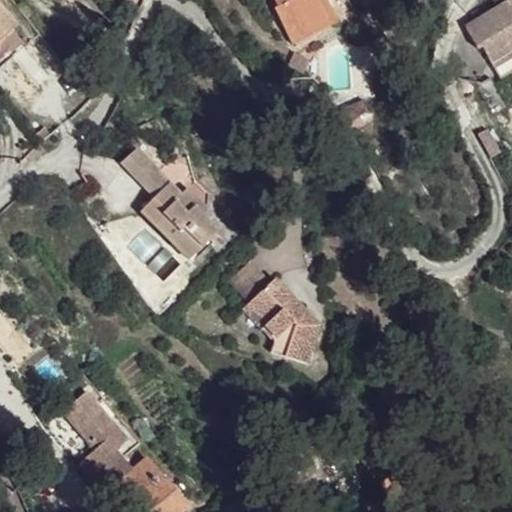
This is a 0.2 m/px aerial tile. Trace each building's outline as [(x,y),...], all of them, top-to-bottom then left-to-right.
[(0,0),(0,30),(15,19),(0,0)] [(273,0),(289,27),(315,13),(312,7),(322,1),(321,0),(273,0)] [(321,0),(322,1),(312,7),(315,13),(332,3),(330,0),(321,0)] [(511,3),(469,27),(478,49),(483,46),(490,60),(511,48),(511,3)] [(511,48),(490,60),(498,80),(511,72),(511,48)] [(0,62),(0,70),(7,78),(2,83),(16,99),(21,96),(27,99),(37,88),(8,56),(0,62)] [(473,108),(461,114),(490,162),(499,156),(473,108)] [(149,152),(134,164),(162,192),(174,177),(149,152)] [(171,200),(165,205),(204,259),(228,235),(210,219),(213,212),(196,193),(190,196),(174,177),(162,192),(171,200)] [(206,183),(196,193),(213,212),(219,196),(206,183)] [(199,264),(204,259),(165,205),(154,215),(199,264)] [(272,283),(235,312),(255,333),(260,328),(270,341),(282,331),(279,358),(305,361),(315,328),(272,283)] [(133,471),(114,452),(128,438),(83,393),(41,434),(105,498),(133,471)] [(162,479),(132,505),(138,511),(180,511),(187,506),(162,479)]
